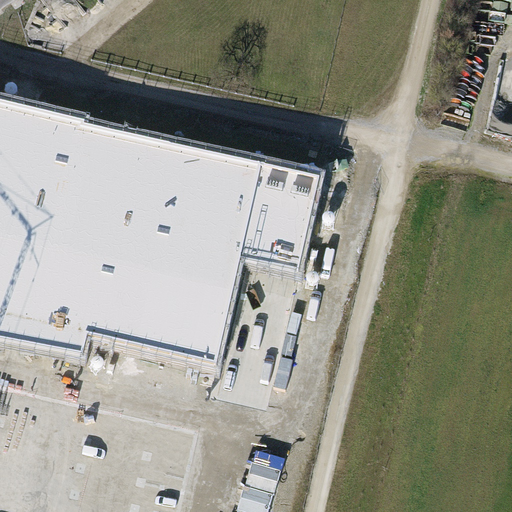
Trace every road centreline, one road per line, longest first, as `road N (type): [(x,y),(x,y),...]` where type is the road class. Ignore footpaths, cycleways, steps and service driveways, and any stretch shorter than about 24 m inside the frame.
road 1 (track): [(0,32),(20,50),(511,166)]
road 2 (track): [(430,0),(317,511)]
